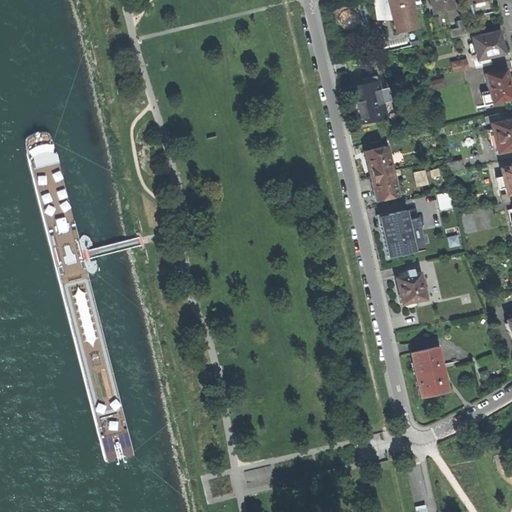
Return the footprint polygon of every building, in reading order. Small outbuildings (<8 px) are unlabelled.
[(374,0),(378,14),(391,14),(396,34),(417,28),(410,0),(374,0)] [(450,0),(429,0),(433,13),(453,9),(450,0)] [(467,0),(468,4),(470,4),(472,16),(493,12),(490,0),(467,0)] [(465,19),(457,21),(458,26),(460,34),(468,33),(465,19)] [(451,36),(460,34),(458,26),(450,28),(451,36)] [(503,54),(498,31),(471,37),(476,59),(473,60),(475,69),(490,65),(488,58),(503,54)] [(376,54),(361,58),(363,67),(378,63),(376,54)] [(468,57),(452,62),(455,73),(471,67),(468,57)] [(492,103),(511,98),(511,95),(507,70),(485,74),(489,94),(483,95),(484,103),(491,102),(492,103)] [(376,82),(352,87),(361,126),(371,124),(370,120),(384,117),(376,82)] [(486,125),(490,124),(501,121),(499,114),(484,117),(486,125)] [(491,129),(487,130),(491,149),(496,148),(497,153),(511,150),(511,119),(501,121),(490,124),(491,129)] [(372,149),(386,146),(385,140),(371,143),(372,149)] [(369,176),(392,171),(386,146),(372,149),(363,151),(369,176)] [(462,159),(446,163),(448,172),(464,168),(462,159)] [(511,165),(500,169),(506,195),(511,193),(511,165)] [(392,171),(369,176),(375,201),(398,196),(392,171)] [(450,192),(437,195),(438,202),(452,199),(450,192)] [(511,193),(506,195),(501,196),(503,203),(511,200),(511,193)] [(420,199),(422,206),(437,203),(436,195),(420,199)] [(452,199),(438,202),(440,209),(454,206),(452,199)] [(400,211),(377,217),(386,258),(410,252),(400,211)] [(472,211),(458,214),(460,221),(473,218),(472,211)] [(473,218),(460,221),(461,227),(475,224),(473,218)] [(475,224),(461,227),(463,234),(476,231),(475,224)] [(401,304),(405,303),(406,306),(408,307),(413,306),(415,304),(415,301),(424,299),(418,273),(395,278),(401,304)] [(436,347),(411,353),(413,363),(415,362),(420,385),(418,385),(421,398),(447,392),(436,347)]
